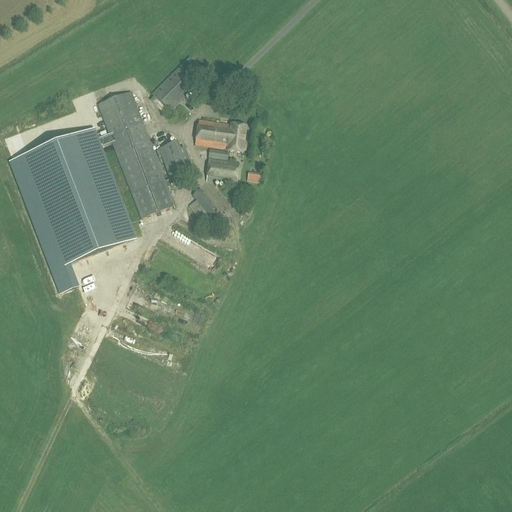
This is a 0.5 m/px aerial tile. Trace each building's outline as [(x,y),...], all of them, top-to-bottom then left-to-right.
[(170,113),(207,77),(190,59),(153,95),(170,113)] [(112,143),(142,220),(175,208),(131,94),(98,106),(109,136),(112,143)] [(244,155),(247,128),(231,126),(231,127),(199,123),(196,147),(228,151),(228,153),(244,155)] [(166,142),(161,128),(156,130),(161,144),(166,142)] [(100,148),(112,143),(109,136),(97,141),(93,131),(28,156),(70,265),(135,240),(100,148)] [(188,154),(185,144),(180,146),(177,138),(171,140),(174,147),(178,145),(182,156),(188,154)] [(159,148),(172,176),(182,172),(169,143),(159,148)] [(237,186),(239,164),(210,160),(207,182),(237,186)] [(248,181),(262,182),(263,172),(248,172),(248,181)] [(192,196),(196,202),(189,207),(203,225),(210,219),(211,220),(219,214),(201,190),(192,196)] [(191,253),(195,245),(180,238),(176,246),(191,253)] [(170,283),(179,291),(185,285),(177,277),(170,283)] [(138,322),(141,315),(129,310),(126,317),(138,322)] [(176,367),(182,354),(151,341),(124,330),(122,335),(131,339),(130,342),(138,345),(135,351),(176,367)]
